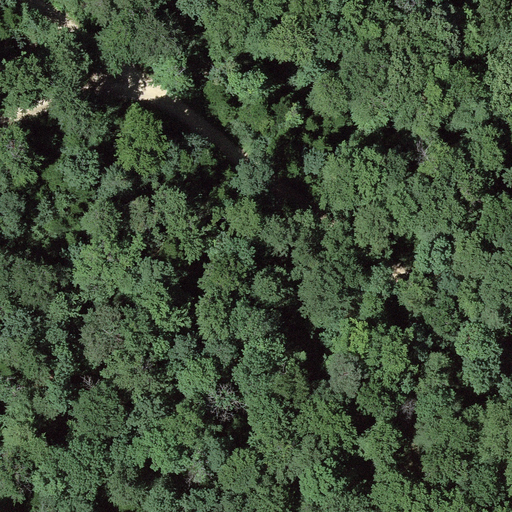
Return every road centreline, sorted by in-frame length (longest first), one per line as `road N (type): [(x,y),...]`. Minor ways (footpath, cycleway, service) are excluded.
road 1 (track): [(511,372),(119,76)]
road 2 (track): [(0,125),(119,76)]
road 3 (track): [(119,76),(23,0)]
